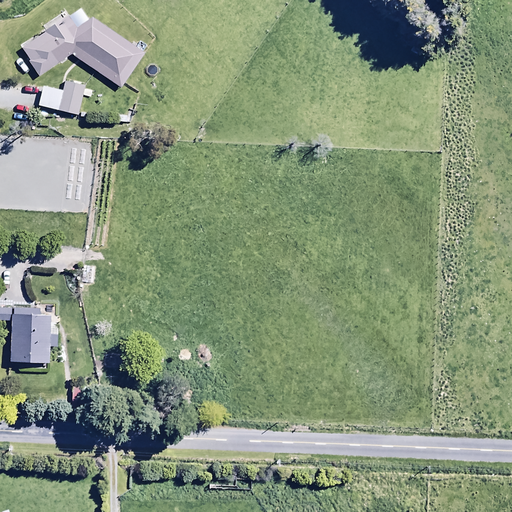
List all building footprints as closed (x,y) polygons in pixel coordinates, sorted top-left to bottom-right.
[(50,27),(22,46),(21,47),(29,59),(27,60),(38,76),(71,54),(121,88),(144,54),(90,17),(78,28),(68,13),(49,25),(50,27)] [(41,87),(37,105),(79,115),(85,87),(64,82),(62,92),(41,87)] [(0,308),(0,320),(10,321),(10,309),(0,308)] [(49,363),(50,348),(56,348),(57,323),(49,323),(49,316),(37,315),(37,310),(11,309),(9,362),(49,363)] [(81,387),(72,387),(71,410),(80,411),(81,387)]
